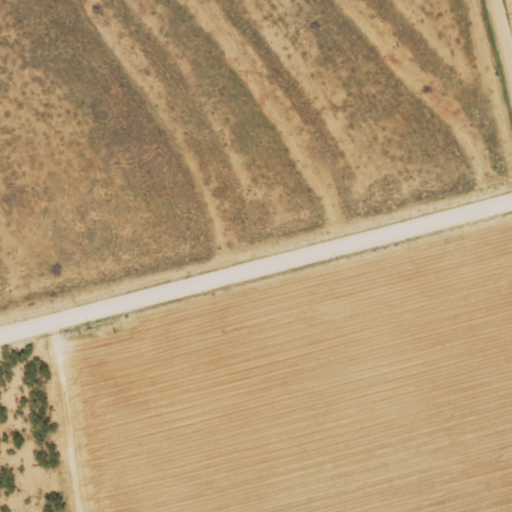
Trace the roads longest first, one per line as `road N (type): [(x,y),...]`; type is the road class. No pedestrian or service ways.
road 1 (residential): [(0,349),(511,205)]
road 2 (residential): [(511,161),(476,0)]
